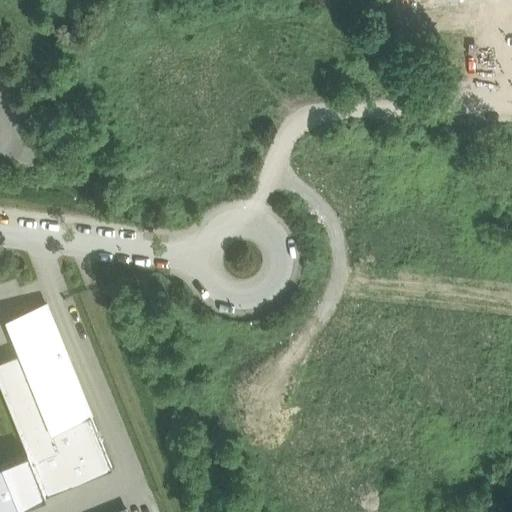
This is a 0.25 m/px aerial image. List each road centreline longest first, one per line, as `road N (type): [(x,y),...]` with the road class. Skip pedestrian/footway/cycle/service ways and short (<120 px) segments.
road 1 (unclassified): [(193,255),(201,286),(242,307),(271,296),(288,270),(285,239),(264,216),(233,211),(197,240)]
road 2 (unclassified): [(0,233),(193,255)]
